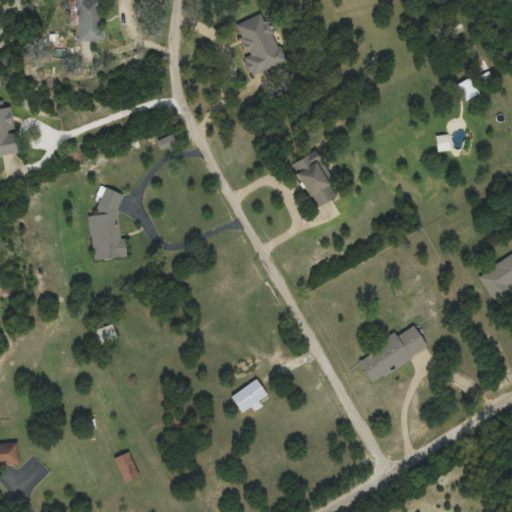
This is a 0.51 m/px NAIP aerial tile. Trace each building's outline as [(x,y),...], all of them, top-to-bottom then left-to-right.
[(71,0),(73,42),(97,42),(95,0),(71,0)] [(281,62),(263,13),(233,24),(246,57),(241,58),(248,75),(281,62)] [(455,84),(463,101),(477,95),(468,77),(455,84)] [(0,155),(12,154),(5,101),(0,101),(0,155)] [(288,162),(306,207),(333,196),(315,151),(288,162)] [(88,261),(120,258),(114,190),(94,192),(96,215),(84,216),(88,261)] [(511,252),(474,274),(491,304),(509,294),(504,285),(511,280),(511,252)] [(92,331),(96,345),(114,339),(109,325),(92,331)] [(366,381),(423,351),(409,325),(352,356),(366,381)] [(265,397),(253,380),(227,397),(239,414),(265,397)] [(0,465),(15,465),(13,443),(0,443),(0,465)] [(112,459),(122,483),(137,476),(126,452),(112,459)]
